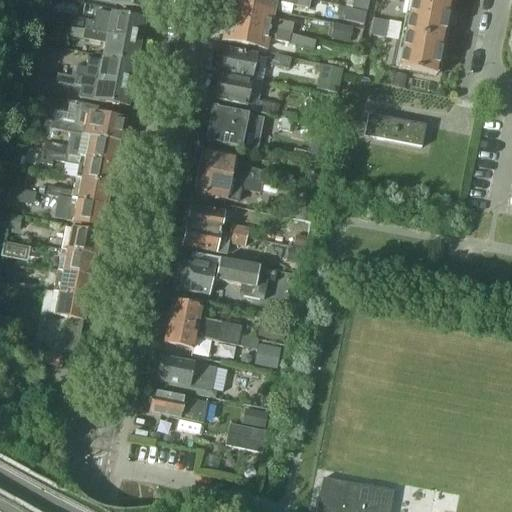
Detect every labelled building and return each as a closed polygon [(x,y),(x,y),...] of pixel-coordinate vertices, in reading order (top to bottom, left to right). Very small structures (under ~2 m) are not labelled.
[(146,0),(145,0),(114,0),(113,6),(143,12),(144,10),(146,9),(147,2),(146,0)] [(309,1),(302,0),(230,0),(230,5),(270,13),(272,3),(307,10),(309,1)] [(369,0),(351,0),(350,8),(367,11),(369,0)] [(411,0),(405,35),(398,69),(398,70),(434,77),(441,42),(448,8),(449,0),(411,0)] [(269,21),(270,13),(230,5),(226,23),(290,37),(292,25),(269,21)] [(363,12),(352,10),(350,21),(361,23),(363,12)] [(141,33),(143,25),(141,24),(141,22),(94,12),(92,23),(85,22),(83,32),(137,42),(139,34),(141,33)] [(388,23),(373,20),(371,28),(387,31),(388,23)] [(315,42),(290,37),(226,23),(222,43),(263,51),(265,41),(313,51),(315,42)] [(351,29),(332,26),(329,40),(348,44),(351,29)] [(387,31),(371,28),(369,37),(385,40),(387,31)] [(136,60),(137,53),(135,51),(137,42),(83,32),(69,29),(68,38),(105,45),(103,57),(102,59),(133,65),(134,61),(136,60)] [(254,58),(224,51),(218,76),(249,82),(254,58)] [(290,59),(266,54),(263,65),(287,70),(290,59)] [(132,79),(134,71),(132,70),(133,65),(102,59),(99,73),(74,69),(73,77),(74,77),(128,88),(130,79),(132,79)] [(338,94),(343,69),(322,65),(317,90),(338,94)] [(73,77),(74,69),(63,66),(61,75),(73,77)] [(392,74),(389,87),(403,90),(406,77),(392,74)] [(249,82),(218,76),(213,102),(243,108),(249,82)] [(126,97),(128,88),(74,77),(72,86),(96,91),(93,103),(124,109),(124,107),(127,106),(128,98),(126,97)] [(275,115),(276,108),(255,103),(253,114),(259,116),(268,117),(269,113),(275,115)] [(117,145),(121,123),(110,121),(112,112),(75,104),(71,126),(51,122),(49,131),(83,138),(87,139),(117,145)] [(329,117),(329,115),(329,114),(328,113),(327,111),(326,110),(324,110),(323,109),(321,110),(320,110),(319,111),(318,112),(317,114),(317,115),(317,117),(318,119),(319,120),(320,120),(321,121),(323,121),(324,121),(326,120),(327,119),(328,118),(329,117)] [(211,110),(204,143),(238,151),(239,149),(245,150),(248,135),(242,133),(245,117),(211,110)] [(257,127),(259,117),(259,116),(253,114),(251,114),(249,125),(257,127)] [(423,127),(366,117),(362,139),(420,149),(423,127)] [(117,145),(87,139),(83,138),(80,150),(67,147),(67,148),(44,144),(42,151),(53,153),(83,159),(113,165),(117,145)] [(51,166),(52,162),(53,153),(42,151),(40,150),(38,163),(51,166)] [(264,174),(250,171),(230,167),(233,157),(201,150),(200,155),(197,158),(198,163),(197,171),(266,184),(266,182),(262,181),(264,174)] [(113,165),(83,159),(53,153),(52,162),(77,167),(74,180),(79,181),(109,187),(113,165)] [(258,195),(260,185),(265,186),(266,184),(197,171),(194,183),(192,187),(193,190),(192,195),(236,204),(238,191),(258,195)] [(317,180),(317,178),(317,176),(316,175),(315,173),(314,172),(312,171),(310,171),(308,172),(307,172),(306,173),(304,174),(304,176),(303,178),(304,180),(304,182),(306,183),(307,184),(308,185),(310,185),(312,185),(314,184),(315,183),(316,181),(317,180)] [(109,187),(79,181),(74,180),(71,193),(47,188),(45,196),(75,202),(104,208),(109,187)] [(104,208),(75,202),(45,196),(26,192),(24,199),(56,206),(56,207),(68,210),(66,222),(100,229),(104,208)] [(295,221),(308,224),(313,200),(300,197),(295,221)] [(222,213),(189,207),(185,229),(244,241),(246,231),(229,228),(229,227),(219,225),(222,213)] [(8,220),(5,231),(18,233),(20,222),(8,220)] [(243,247),(244,241),(185,229),(181,247),(226,256),(228,244),(243,247)] [(99,237),(69,231),(64,230),(60,251),(65,252),(94,258),(99,237)] [(303,252),(287,249),(285,262),(300,265),(303,252)] [(94,258),(65,252),(60,251),(56,273),(60,274),(90,280),(94,258)] [(255,280),(257,269),(218,261),(216,271),(211,270),(212,268),(179,262),(173,291),(207,298),(210,281),(240,287),(253,289),(255,280)] [(90,280),(60,274),(56,273),(52,294),(86,301),(90,280)] [(266,282),(255,280),(253,289),(240,287),(238,298),(262,302),(266,282)] [(82,322),(86,301),(52,294),(47,316),(70,320),(82,322)] [(238,337),(240,328),(198,320),(200,309),(171,303),(167,323),(216,332),(238,337)] [(238,337),(216,332),(167,323),(163,344),(192,350),(194,339),(236,347),(238,337)] [(61,369),(63,359),(43,355),(41,365),(61,369)] [(214,370),(160,359),(155,383),(208,394),(210,384),(214,370)] [(206,405),(152,395),(148,415),(201,426),(206,405)] [(273,399),(261,397),(259,409),(270,412),(273,399)] [(265,415),(245,412),(242,425),(262,429),(265,415)] [(228,426),(224,447),(261,455),(265,434),(228,426)] [(322,480),(316,508),(315,511),(388,511),(392,494),(322,480)]
